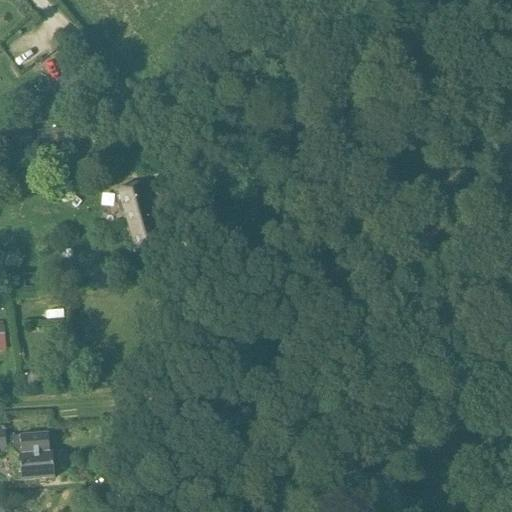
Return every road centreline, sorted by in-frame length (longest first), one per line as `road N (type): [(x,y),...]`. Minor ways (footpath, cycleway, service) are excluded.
road 1 (track): [(204,189),(511,53)]
road 2 (track): [(204,189),(206,260),(180,422),(156,511)]
road 3 (track): [(42,0),(151,116),(204,189)]
